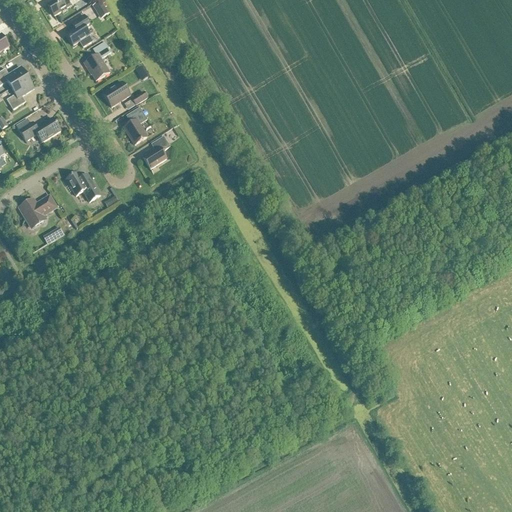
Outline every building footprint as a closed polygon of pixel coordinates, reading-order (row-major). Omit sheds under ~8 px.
[(58,0),(47,7),(54,18),(70,8),(66,1),(67,0),(70,0),(71,1),(71,0),(58,0)] [(101,3),(94,8),(99,17),(106,12),(101,3)] [(66,37),(73,48),(79,44),(83,50),(92,44),(89,38),(90,38),(86,31),(91,28),(84,17),(74,23),(78,29),(66,37)] [(0,55),(8,51),(1,39),(0,39),(0,55)] [(97,58),(84,65),(88,73),(89,72),(96,83),(110,75),(101,61),(111,55),(105,44),(93,52),(97,58)] [(28,80),(21,70),(9,77),(5,71),(0,74),(0,88),(7,84),(11,90),(28,80)] [(34,91),(28,80),(11,90),(15,97),(7,102),(13,112),(26,104),(22,98),(34,91)] [(121,85),(103,97),(111,110),(130,98),(121,85)] [(147,101),(144,95),(132,102),(135,108),(147,101)] [(131,126),(124,131),(135,148),(146,140),(139,128),(147,122),(139,110),(126,119),(131,126)] [(36,137),(42,146),(60,134),(56,127),(56,125),(54,124),(52,121),(36,131),(32,125),(30,127),(19,134),(25,144),(36,137)] [(27,122),(16,129),(19,134),(30,127),(27,122)] [(151,147),(155,153),(143,161),(150,172),(166,161),(162,154),(170,150),(163,139),(151,147)] [(84,187),(77,176),(63,184),(70,194),(72,193),(76,199),(83,195),(89,205),(87,206),(91,213),(104,205),(91,182),(84,187)] [(33,203),(19,211),(31,229),(44,221),(42,218),(55,210),(49,200),(36,208),(33,203)] [(60,232),(53,236),(57,243),(64,238),(60,232)]
